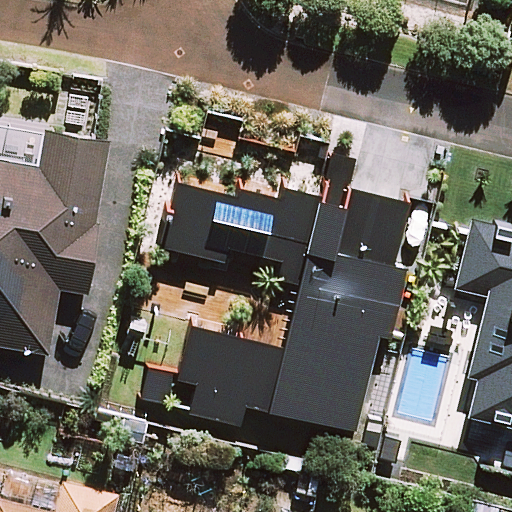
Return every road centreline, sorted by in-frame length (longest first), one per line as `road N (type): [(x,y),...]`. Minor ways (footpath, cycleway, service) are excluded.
road 1 (residential): [(511,129),(181,50)]
road 2 (residential): [(181,50),(0,19)]
